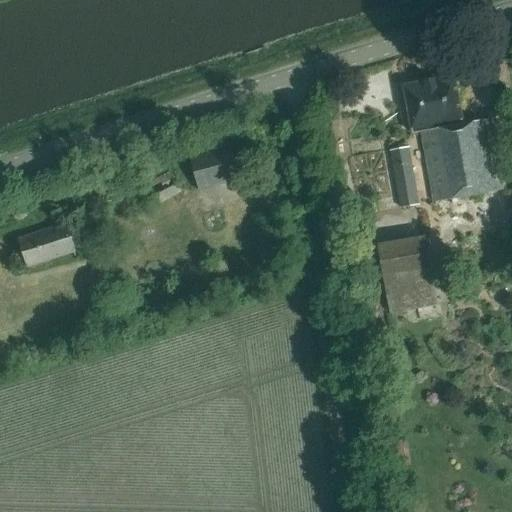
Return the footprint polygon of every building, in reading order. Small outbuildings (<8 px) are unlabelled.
[(463,126),(454,79),(404,89),(412,135),(421,134),(434,205),(503,192),(490,121),(463,126)] [(238,183),(229,148),(189,159),(198,193),(238,183)] [(419,205),(409,148),(388,152),(398,209),(419,205)] [(180,192),(171,174),(149,186),(158,204),(180,192)] [(384,209),(397,203),(394,195),(386,199),(384,196),(368,203),(378,224),(388,219),(384,209)] [(73,254),(64,227),(18,241),(27,269),(73,254)] [(424,238),(377,247),(390,315),(437,306),(424,238)]
